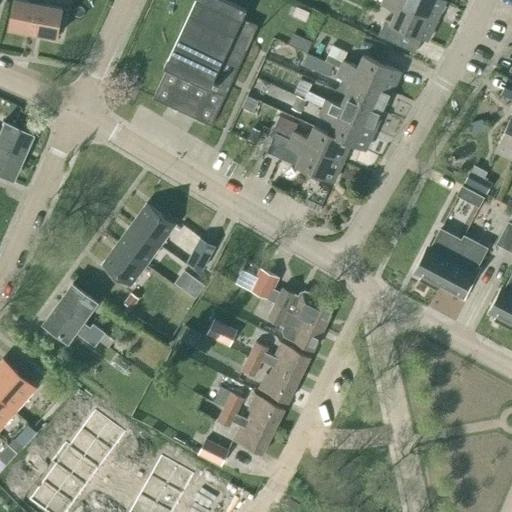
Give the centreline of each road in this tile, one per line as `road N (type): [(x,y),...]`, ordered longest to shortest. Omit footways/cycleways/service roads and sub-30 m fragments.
road 1 (residential): [(338,269),(74,109)]
road 2 (residential): [(338,269),(482,0)]
road 3 (residential): [(257,511),(370,291)]
road 4 (residential): [(417,511),(377,317)]
road 5 (residential): [(0,291),(74,109)]
road 6 (residential): [(377,317),(403,313),(511,369)]
